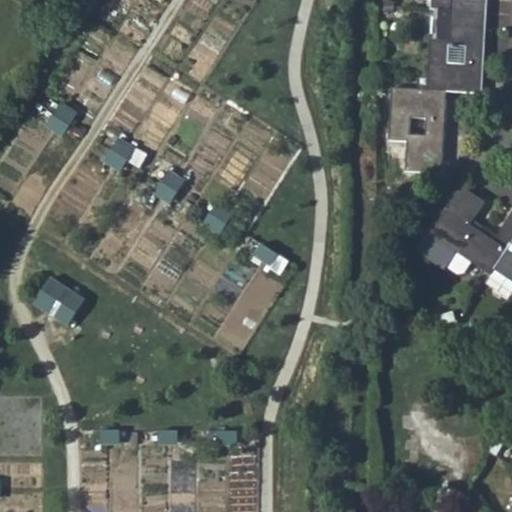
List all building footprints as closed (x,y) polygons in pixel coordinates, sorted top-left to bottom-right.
[(450,0),(450,12),(485,14),(485,0),(479,0),(450,0)] [(446,93),(482,95),(485,14),(450,12),(449,42),(429,42),(427,92),(446,93)] [(441,174),(446,93),(427,92),(392,90),(389,145),(407,147),(406,173),(441,174)] [(62,100),(49,123),(65,133),(80,110),(62,100)] [(121,136),(107,159),(123,169),(138,146),(121,136)] [(168,169),(155,192),(171,202),(186,179),(168,169)] [(456,255),(489,278),(494,271),(511,243),(511,215),(493,242),(470,227),(485,206),(459,188),(415,253),(444,273),(456,255)] [(219,200),(206,223),(222,233),(237,210),(219,200)] [(511,243),(494,271),(511,282),(511,243)] [(470,265),(456,255),(446,270),(457,276),(463,276),(470,265)] [(480,291),(504,306),(511,295),(511,282),(494,271),(489,278),(480,291)] [(33,307),(68,328),(86,302),(51,280),(33,307)]
